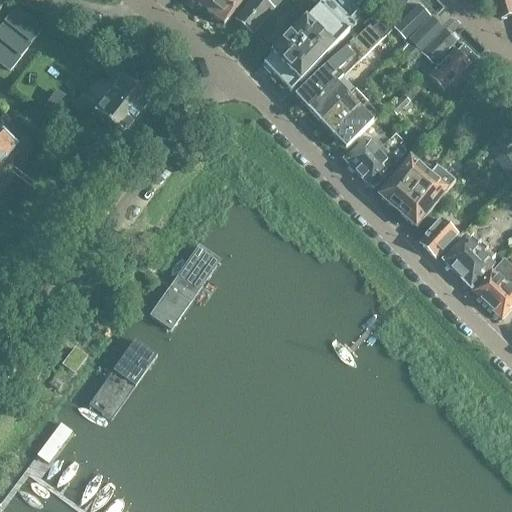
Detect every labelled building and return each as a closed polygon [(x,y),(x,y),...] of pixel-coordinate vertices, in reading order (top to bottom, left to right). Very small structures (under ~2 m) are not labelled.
[(187,0),(204,13),(213,0),(187,0)] [(223,27),(241,4),(236,0),(213,0),(204,13),(223,27)] [(251,36),(282,1),(280,0),(252,0),(234,20),(251,36)] [(395,15),(410,0),(390,0),(385,4),(395,15)] [(511,17),(511,12),(508,0),(494,0),(501,21),(511,17)] [(322,9),(263,66),(290,94),(349,37),(348,36),(356,29),(330,3),(322,10),(322,9)] [(407,43),(428,22),(416,10),(395,30),(407,43)] [(41,31),(15,11),(5,25),(31,45),(41,31)] [(409,43),(420,55),(443,32),(432,21),(409,43)] [(335,87),(382,41),(390,33),(381,23),(372,31),(369,28),(295,98),(294,98),(307,113),(335,87)] [(31,45),(5,25),(0,30),(0,42),(20,58),(31,45)] [(421,56),(432,67),(455,45),(444,34),(421,56)] [(20,58),(0,42),(0,64),(10,72),(20,58)] [(442,93),(470,67),(455,52),(427,79),(442,93)] [(152,104),(150,103),(159,91),(126,66),(117,78),(122,81),(94,118),(124,141),(152,104)] [(320,126),(347,100),(335,87),(307,113),(320,126)] [(61,118),(70,105),(56,95),(47,109),(61,118)] [(389,111),(396,118),(410,104),(403,98),(389,111)] [(332,139),(360,113),(347,100),(320,126),(332,139)] [(345,152),(372,126),(360,113),(332,139),(345,152)] [(24,130),(4,115),(0,120),(0,126),(17,139),(24,130)] [(0,168),(17,146),(0,133),(0,168)] [(390,168),(405,154),(399,148),(402,146),(394,138),(377,154),(379,156),(357,177),(371,192),(393,171),(390,168)] [(357,177),(379,156),(377,154),(365,141),(343,162),(357,177)] [(511,149),(495,163),(511,186),(511,185),(511,149)] [(396,214),(428,178),(409,162),(378,198),(396,214)] [(415,230),(447,194),(428,178),(396,214),(415,230)] [(436,260),(458,238),(442,222),(420,245),(419,244),(419,245),(435,261),(436,261),(436,260)] [(170,242),(159,235),(149,249),(160,256),(170,242)] [(493,268),(464,240),(442,263),(471,291),(493,268)] [(149,319),(173,336),(224,264),(201,248),(149,319)] [(511,310),(511,293),(491,274),(471,294),(501,322),(511,310)] [(87,409),(111,425),(157,359),(134,343),(113,372),(87,409)] [(76,349),(62,368),(76,378),(90,359),(76,349)] [(72,436),(60,427),(37,458),(49,467),(72,436)]
